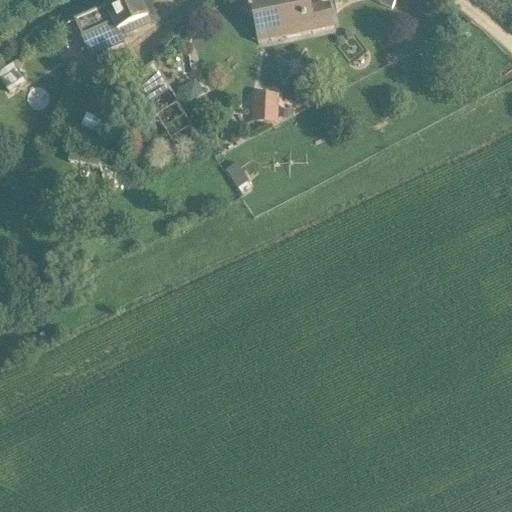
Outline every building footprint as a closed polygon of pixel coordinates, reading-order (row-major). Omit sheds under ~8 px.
[(146,0),(124,0),(74,23),(91,59),(124,44),(126,37),(157,23),(146,0)] [(308,0),(248,0),(257,46),(333,30),(328,6),(310,9),(308,0)] [(370,0),(391,10),(395,0),(370,0)] [(152,66),(129,80),(155,121),(157,120),(162,130),(145,140),(143,138),(135,143),(152,169),(198,140),(152,66)] [(314,108),(306,92),(283,104),(292,120),(314,108)] [(255,123),(247,108),(236,113),(244,130),(255,123)] [(112,142),(117,122),(84,113),(79,134),(112,142)] [(67,165),(116,172),(118,159),(69,152),(67,165)] [(246,184),(235,166),(225,173),(224,174),(235,191),(236,191),(246,184)]
